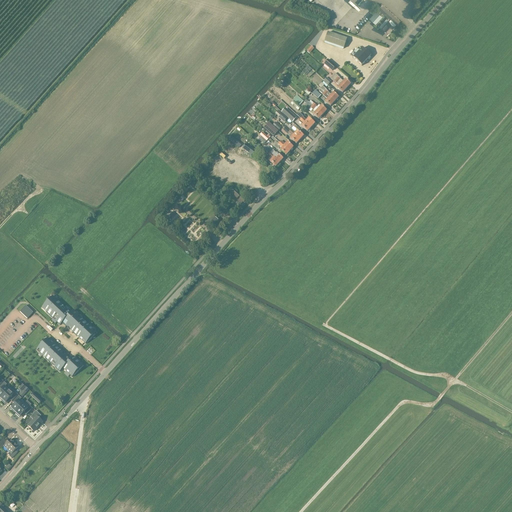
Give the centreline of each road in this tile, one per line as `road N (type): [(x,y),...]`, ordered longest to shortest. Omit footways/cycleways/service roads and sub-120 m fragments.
road 1 (unclassified): [(103,375),(443,0)]
road 2 (track): [(511,408),(443,375),(414,372),(324,325),(511,109)]
road 3 (track): [(299,511),(401,400),(440,396),(511,312)]
